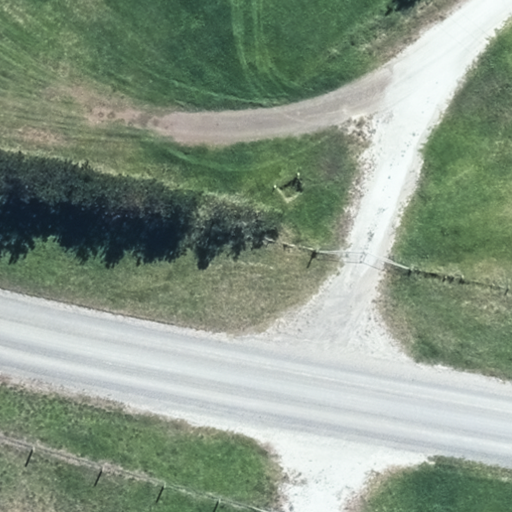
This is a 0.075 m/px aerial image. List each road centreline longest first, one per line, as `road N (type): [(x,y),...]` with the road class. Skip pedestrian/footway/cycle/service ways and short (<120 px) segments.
road 1 (unclassified): [(0,326),(511,440)]
road 2 (track): [(204,374),(161,511)]
